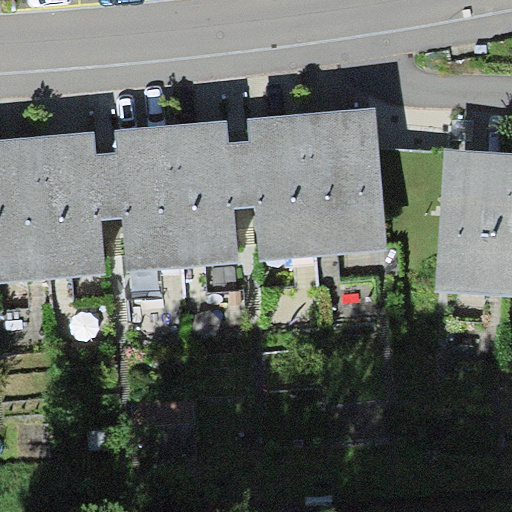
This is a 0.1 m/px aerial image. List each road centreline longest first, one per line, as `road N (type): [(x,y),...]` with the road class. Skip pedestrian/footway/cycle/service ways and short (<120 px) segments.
road 1 (residential): [(355,1),(97,33),(0,36)]
road 2 (residential): [(355,1),(402,53),(511,82)]
